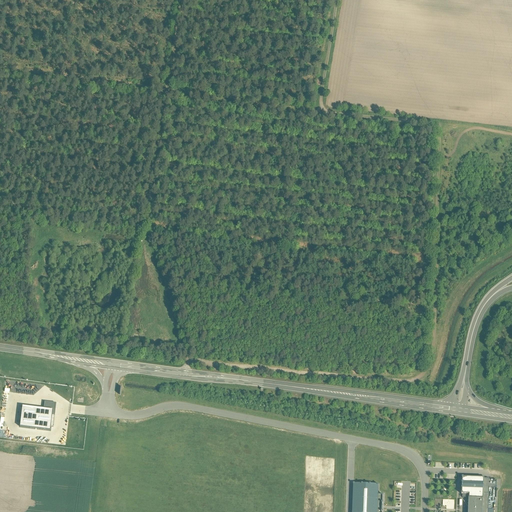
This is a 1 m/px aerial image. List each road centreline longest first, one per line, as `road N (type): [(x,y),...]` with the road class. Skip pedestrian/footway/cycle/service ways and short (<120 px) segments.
road 1 (track): [(334,0),(320,108),(438,125),(424,362),(408,379),(194,362),(183,374)]
road 2 (residential): [(424,511),(424,472),(403,450),(179,405),(109,413)]
road 3 (secondary): [(453,410),(118,365)]
road 4 (motorway): [(511,278),(485,300),(473,324),(453,410)]
